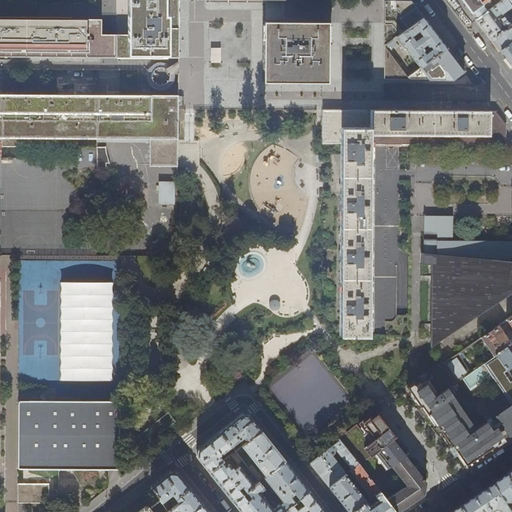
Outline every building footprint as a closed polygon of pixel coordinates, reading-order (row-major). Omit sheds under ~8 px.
[(128,36),(116,36),(116,57),(127,58),(179,58),(179,40),(179,10),(179,0),(128,0),(128,12),(128,36)] [(410,0),(400,0),(384,0),(384,45),(423,17),(415,7),(410,0)] [(461,0),(464,3),(476,19),(487,11),(482,5),(489,0),(461,0)] [(511,0),(501,0),(487,11),(476,19),(487,34),(493,41),(511,26),(511,17),(508,21),(502,14),(511,6),(511,0)] [(435,33),(423,17),(384,45),(386,48),(389,46),(391,48),(396,45),(394,42),(398,39),(419,67),(446,48),(435,33)] [(0,56),(39,57),(67,57),(87,57),(109,57),(116,57),(116,36),(109,36),(101,36),(101,19),(82,19),(67,19),(39,19),(21,19),(0,18),(0,56)] [(265,46),(264,80),(281,80),(314,80),(328,80),(328,79),(329,23),(265,22),(265,46)] [(511,26),(493,41),(500,51),(501,50),(504,54),(511,64),(511,26)] [(406,76),(386,48),(384,45),(383,79),(394,79),(432,79),(453,80),(464,71),(454,58),(446,48),(419,67),(406,76)] [(0,137),(94,138),(95,95),(0,94),(0,137)] [(150,139),(178,139),(178,103),(178,95),(95,95),(94,138),(150,139)] [(340,196),(340,335),(369,335),(370,144),(374,144),(409,144),(506,145),(506,125),(502,120),(495,111),(483,111),(452,111),(417,111),(387,111),(358,110),(323,110),(322,137),(322,143),(340,142),(340,196)] [(178,139),(150,139),(149,167),(177,167),(178,139)] [(158,180),(157,203),(173,203),(174,180),(158,180)] [(511,241),(453,241),(453,216),(423,216),(423,240),(423,253),(421,254),(421,264),(432,264),(432,347),(511,292),(511,241)] [(113,283),(61,282),(60,382),(113,382),(113,283)] [(494,355),(496,354),(506,347),(511,342),(511,338),(510,341),(498,325),(481,337),(494,355)] [(506,347),(496,354),(507,369),(511,366),(511,353),(511,354),(506,347)] [(312,348),(265,383),(308,439),(355,404),(312,348)] [(456,354),(443,364),(457,381),(458,381),(463,377),(470,372),(456,354)] [(470,372),(463,377),(472,389),(493,375),(511,402),(496,414),(510,436),(511,434),(511,376),(507,369),(496,354),(494,355),(470,372)] [(441,361),(406,385),(414,394),(421,403),(418,406),(424,414),(427,412),(437,424),(434,426),(440,435),(443,432),(452,444),(449,446),(456,455),(459,453),(468,464),(471,462),(490,449),(502,441),(487,420),(476,427),(454,396),(463,389),(458,381),(457,381),(443,364),(441,361)] [(18,401),(18,469),(109,469),(118,469),(119,469),(120,401),(18,401)] [(168,413),(139,436),(145,445),(174,422),(168,413)] [(230,423),(219,431),(231,446),(244,437),(247,441),(261,430),(255,422),(249,415),(242,414),(230,423)] [(339,438),(340,439),(359,464),(372,481),(392,465),(405,455),(392,439),(396,436),(390,429),(378,414),(363,426),(374,439),(370,442),(356,425),(339,438)] [(271,443),(261,430),(247,441),(235,451),(238,454),(245,449),(266,476),(285,460),(271,443)] [(209,472),(224,460),(220,456),(220,453),(221,454),(231,446),(219,431),(212,437),(197,449),(196,456),(201,462),(209,472)] [(359,464),(340,439),(310,463),(320,476),(329,487),(345,474),(346,473),(331,454),(334,455),(336,453),(336,451),(337,450),(351,469),(359,464)] [(407,485),(386,499),(395,511),(397,511),(416,500),(424,494),(426,483),(416,470),(405,455),(392,465),(407,485)] [(233,502),(254,485),(239,466),(235,470),(229,463),(227,465),(224,460),(209,472),(220,486),(233,502)] [(264,477),(283,501),(278,505),(283,511),(310,490),(295,472),(285,460),(266,476),(264,477)] [(372,481),(359,464),(351,469),(350,470),(371,498),(380,491),(372,481)] [(252,465),(248,467),(259,481),(262,478),(252,465)] [(162,476),(150,486),(161,502),(172,494),(175,498),(189,487),(182,478),(177,472),(169,471),(162,476)] [(511,511),(511,473),(508,476),(492,487),(509,511),(511,511)] [(349,511),(352,511),(367,501),(345,474),(329,487),(339,499),(349,511)] [(282,511),(283,511),(278,505),(273,509),(260,492),(265,488),(259,481),(254,485),(233,502),(241,511),(282,511)] [(48,503),(48,484),(18,484),(18,503),(48,503)] [(189,487),(175,498),(178,502),(167,510),(168,511),(193,511),(195,511),(194,511),(202,504),(195,494),(189,487)] [(458,510),(459,511),(509,511),(492,487),(474,499),(458,510)] [(283,511),(284,511),(326,511),(321,504),(310,490),(283,511)] [(367,501),(352,511),(395,511),(386,499),(380,491),(371,498),(367,501)]
